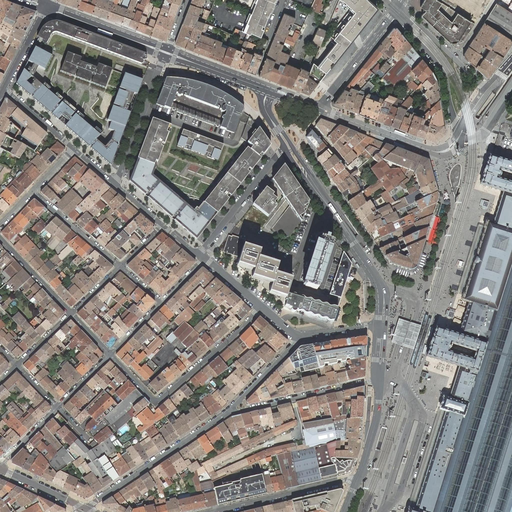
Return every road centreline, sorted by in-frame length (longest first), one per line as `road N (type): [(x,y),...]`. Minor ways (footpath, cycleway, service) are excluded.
road 1 (residential): [(262,307),(159,401),(111,354)]
road 2 (residential): [(234,409),(85,508)]
road 3 (residential): [(511,62),(487,88),(399,6)]
road 4 (residential): [(356,481),(211,511)]
road 5 (residential): [(379,381),(234,409)]
road 6 (residential): [(393,16),(445,76),(458,137)]
road 7 (residential): [(112,183),(163,56)]
road 8 (residential): [(198,255),(285,150)]
road 9 (residential): [(322,108),(440,152)]
road 10 (secondary): [(382,326),(383,291),(334,217)]
